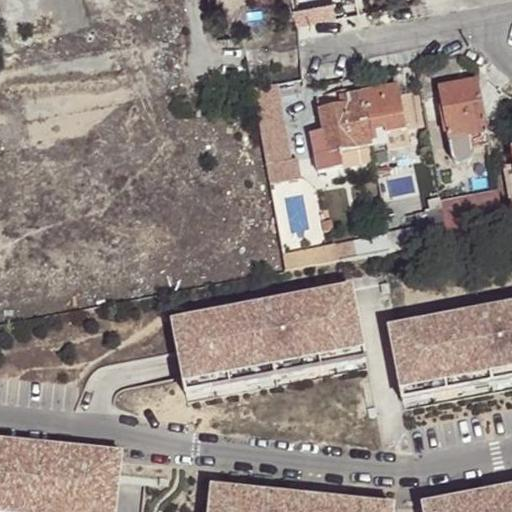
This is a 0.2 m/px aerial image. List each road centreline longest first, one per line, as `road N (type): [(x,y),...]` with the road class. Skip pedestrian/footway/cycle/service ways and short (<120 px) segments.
road 1 (residential): [(190,0),(227,222),(216,252),(0,301)]
road 2 (residential): [(495,21),(303,55)]
